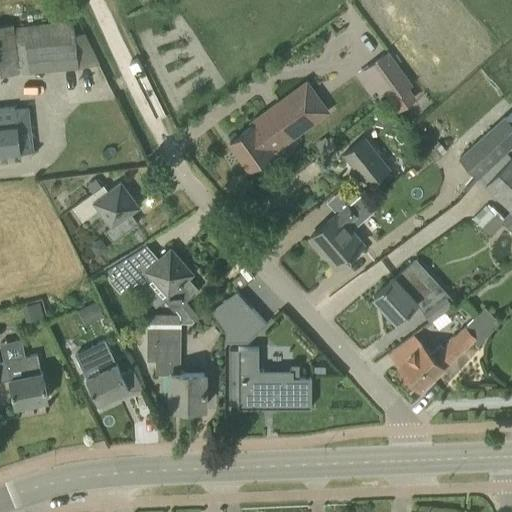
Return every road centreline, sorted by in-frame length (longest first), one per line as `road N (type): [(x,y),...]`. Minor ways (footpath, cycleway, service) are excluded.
road 1 (tertiary): [(0,500),(84,478),(408,460)]
road 2 (unclassified): [(408,460),(407,429),(391,398),(213,213),(169,150)]
road 3 (track): [(97,0),(169,150)]
